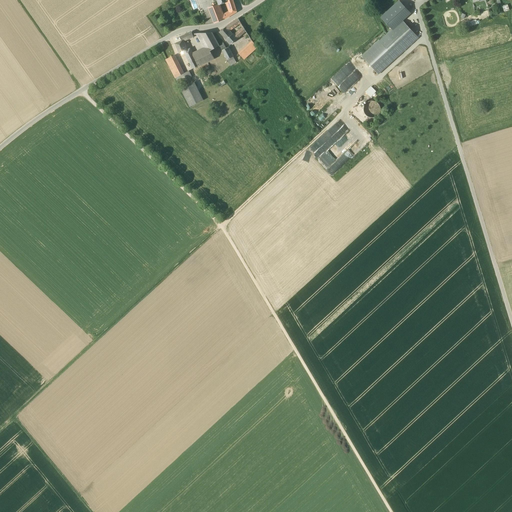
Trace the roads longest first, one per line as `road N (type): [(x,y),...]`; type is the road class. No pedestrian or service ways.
road 1 (track): [(0,430),(425,36)]
road 2 (track): [(391,511),(221,225),(80,90)]
road 3 (track): [(511,321),(417,4)]
road 4 (residential): [(240,12),(213,28),(174,32),(0,147)]
road 5 (track): [(93,511),(15,415)]
